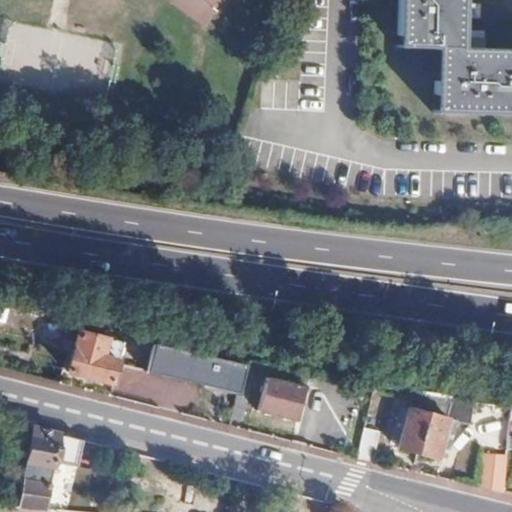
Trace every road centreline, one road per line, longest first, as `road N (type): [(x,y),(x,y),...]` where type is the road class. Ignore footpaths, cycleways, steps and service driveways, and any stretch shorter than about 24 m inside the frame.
road 1 (primary): [(0,242),(511,319)]
road 2 (primary): [(511,271),(0,203)]
road 3 (secondary): [(456,511),(0,394)]
